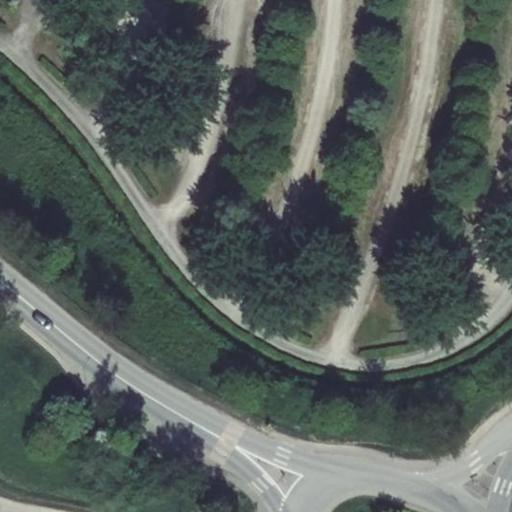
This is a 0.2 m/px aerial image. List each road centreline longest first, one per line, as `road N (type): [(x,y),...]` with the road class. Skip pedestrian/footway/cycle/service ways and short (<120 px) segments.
road 1 (tertiary): [(0,282),(131,386),(222,438)]
road 2 (tertiary): [(354,475),(222,438)]
